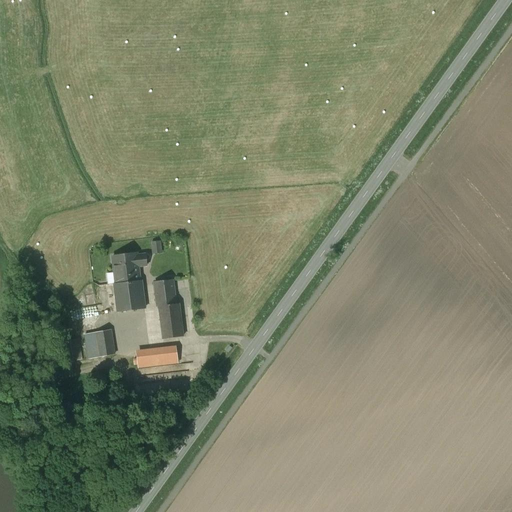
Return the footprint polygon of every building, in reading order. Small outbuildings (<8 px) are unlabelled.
[(113,255),(117,283),(139,281),(138,267),(145,267),(143,254),(136,255),(136,252),(113,255)] [(159,307),(163,339),(183,337),(179,304),(175,304),(172,280),(155,282),(158,307),(159,307)] [(117,283),(114,284),(118,312),(145,309),(142,281),(139,281),(117,283)] [(111,330),(87,334),(90,358),(115,354),(111,330)] [(79,339),(63,341),(66,362),(82,360),(79,339)] [(137,353),(138,367),(178,363),(176,348),(137,353)]
